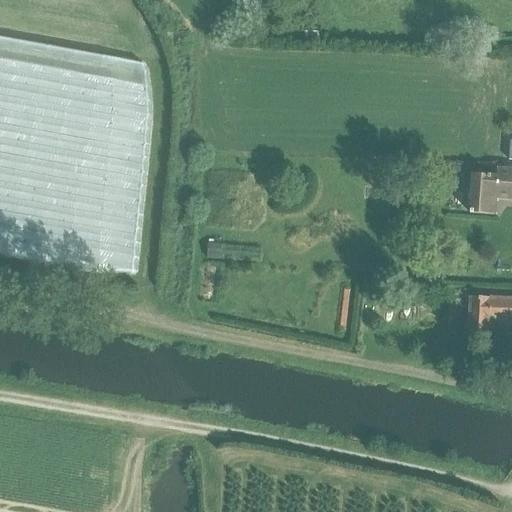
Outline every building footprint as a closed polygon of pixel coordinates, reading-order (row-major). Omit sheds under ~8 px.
[(305,31),(304,41),(329,42),(329,35),(322,34),(322,32),(305,31)] [(472,173),(469,213),(496,215),(497,199),(511,199),(511,169),(497,168),(496,175),(472,173)] [(234,256),(263,258),(264,242),(235,240),(234,256)] [(208,243),(207,259),(222,260),(223,244),(208,243)] [(218,288),(220,260),(208,259),(206,287),(218,288)] [(511,297),(489,296),(489,321),(497,321),(497,329),(511,329),(511,297)]
